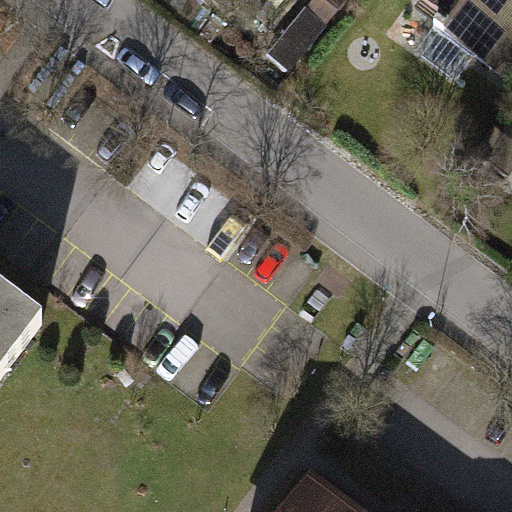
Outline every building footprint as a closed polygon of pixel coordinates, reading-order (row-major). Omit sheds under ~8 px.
[(348,4),(342,0),(321,0),(276,58),(294,73),(348,4)] [(511,0),(416,0),(411,8),(438,29),(417,56),(425,61),(418,71),(445,91),(452,82),(458,86),(473,67),(502,89),(511,75),(511,0)] [(511,169),(511,152),(487,134),(468,160),(501,184),(511,169)] [(0,385),(27,349),(0,328),(0,385)] [(382,511),(315,461),(276,511),(382,511)]
